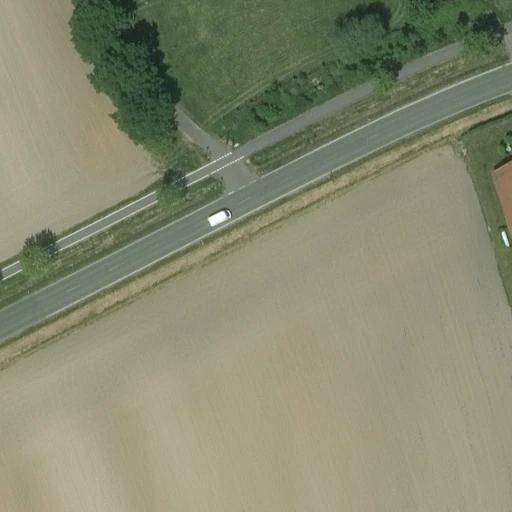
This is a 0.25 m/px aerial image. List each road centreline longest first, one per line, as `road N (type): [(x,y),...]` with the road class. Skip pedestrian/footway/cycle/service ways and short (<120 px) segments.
road 1 (secondary): [(253,198),(0,329)]
road 2 (secondary): [(511,79),(253,198)]
road 3 (unclassified): [(253,198),(162,101),(109,0)]
